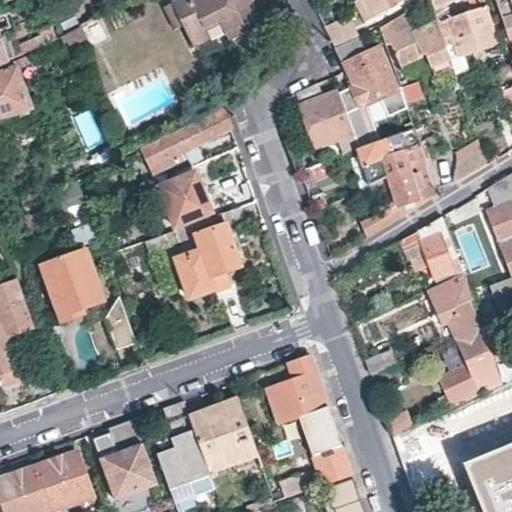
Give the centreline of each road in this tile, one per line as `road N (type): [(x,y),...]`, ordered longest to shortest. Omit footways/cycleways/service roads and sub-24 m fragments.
road 1 (residential): [(328,321),(0,440)]
road 2 (residential): [(316,281),(255,106),(317,45),(297,0)]
road 3 (residential): [(511,162),(316,281)]
road 4 (residential): [(397,511),(328,321)]
